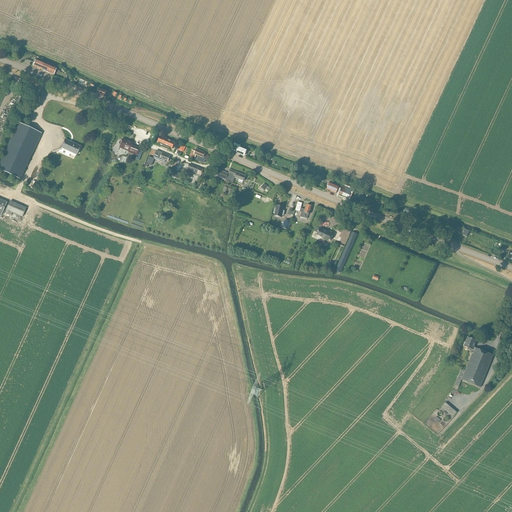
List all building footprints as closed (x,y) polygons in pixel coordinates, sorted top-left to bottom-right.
[(53,75),(55,70),(56,69),(35,60),(33,66),(53,75)] [(0,169),(20,179),(41,133),(18,123),(0,162),(0,169)] [(160,136),(158,142),(172,148),(174,142),(175,141),(160,135),(160,136)] [(128,142),(128,141),(123,139),(122,141),(120,141),(119,144),(120,145),(119,148),(122,149),(123,150),(125,151),(126,150),(129,151),(128,152),(137,156),(139,149),(132,146),(132,144),(128,142)] [(77,156),(81,147),(66,140),(62,149),(77,156)] [(243,149),(240,148),(241,146),(235,144),(232,150),(237,152),(236,153),(244,156),(246,150),(247,150),(243,148),(243,149)] [(203,158),(205,153),(196,149),(194,154),(193,154),(192,156),(195,158),(196,155),(203,158)] [(167,162),(170,156),(156,151),(154,156),(160,158),(160,159),(167,162)] [(201,178),(204,170),(190,164),(187,170),(190,171),(189,173),(201,178)] [(177,178),(179,172),(174,169),(171,176),(177,178)] [(226,180),(228,174),(218,170),(216,176),(226,180)] [(243,182),(245,176),(229,170),(228,173),(235,175),(234,178),(243,182)] [(336,192),(338,188),(339,187),(329,183),(327,188),(336,192)] [(348,199),(351,192),(352,190),(343,186),(339,194),(348,199)] [(22,217),(26,208),(10,201),(6,210),(22,217)] [(310,214),(312,206),(306,205),(305,210),(302,209),(300,217),(308,219),(309,214),(310,214)] [(275,209),(273,213),(275,214),(274,216),(281,218),(282,215),(283,216),(284,211),(283,211),(284,207),(277,206),(276,209),(275,209)] [(288,230),(290,222),(284,220),(282,228),(288,230)] [(319,229),(316,227),(314,231),(317,233),(316,235),(328,240),(330,241),(334,234),(329,232),(329,233),(319,228),(319,229)] [(340,273),(357,234),(352,232),(345,248),(335,271),(340,273)] [(474,347),(477,341),(468,337),(465,342),(464,342),(463,346),(464,346),(464,347),(468,348),(468,349),(471,350),(470,352),(472,353),(465,371),(461,369),(460,374),(459,374),(454,386),(458,387),(461,380),(480,388),(493,355),(474,347)] [(453,417),(457,413),(445,403),(441,407),(453,417)]
